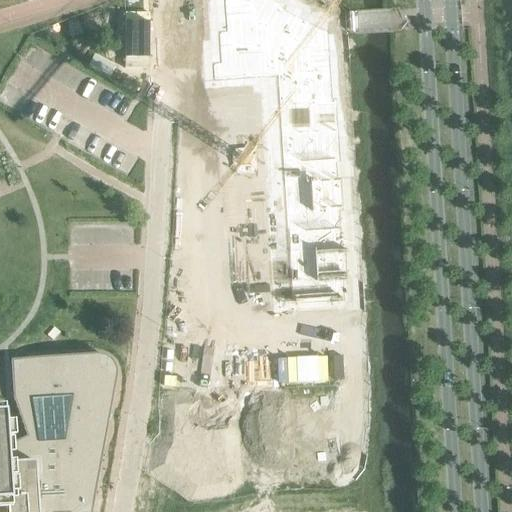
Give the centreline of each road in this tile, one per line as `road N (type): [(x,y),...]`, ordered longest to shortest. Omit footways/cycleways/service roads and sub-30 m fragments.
road 1 (residential): [(162,0),(158,254),(124,511)]
road 2 (secondary): [(421,0),(456,511)]
road 3 (secondary): [(481,511),(450,0)]
